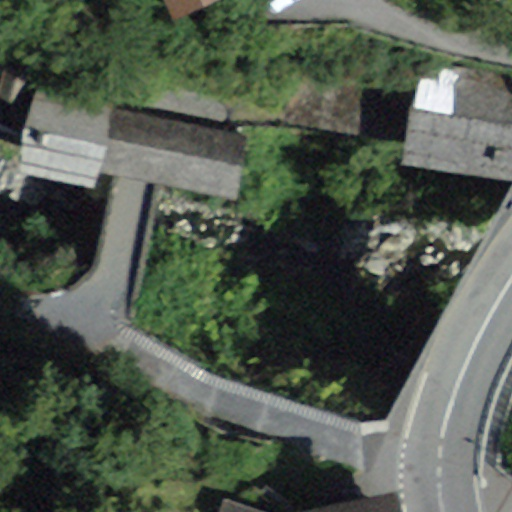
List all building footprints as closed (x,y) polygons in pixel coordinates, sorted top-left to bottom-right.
[(161,0),(170,18),(209,0),(161,0)] [(0,135),(26,140),(36,73),(0,67),(0,135)] [(511,87),(423,74),(410,156),(511,171),(511,87)] [(106,111),(38,98),(26,166),(94,179),(106,111)] [(242,137),(117,111),(106,165),(231,191),(242,137)] [(401,511),(396,490),(297,511),(401,511)]
